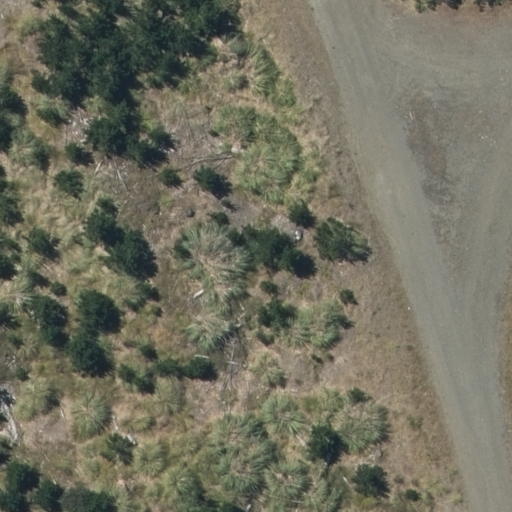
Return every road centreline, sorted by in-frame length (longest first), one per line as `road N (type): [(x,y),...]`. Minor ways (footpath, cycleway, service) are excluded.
road 1 (track): [(497,511),(402,182),(335,0)]
road 2 (track): [(402,182),(511,96)]
